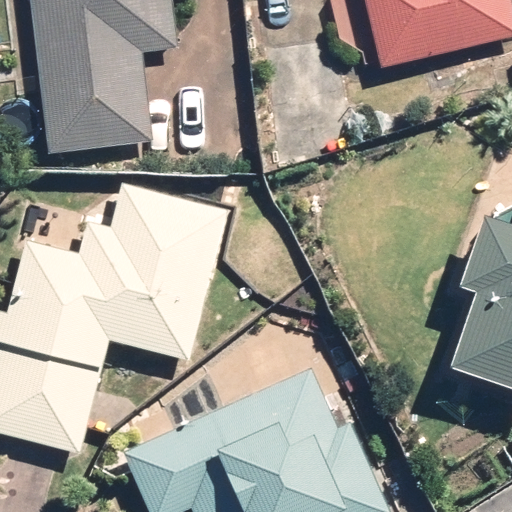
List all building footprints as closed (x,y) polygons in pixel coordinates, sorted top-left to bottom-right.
[(24,0),(42,160),(146,149),(136,57),(173,53),(168,2),(182,0),(24,0)] [(356,0),(378,69),(506,29),(497,0),(356,0)] [(184,369),(221,213),(114,188),(103,231),(21,212),(0,300),(0,446),(75,464),(102,349),(184,369)] [(511,198),(466,226),(443,295),(464,302),(438,381),(511,404),(511,198)] [(303,375),(116,458),(140,511),(383,511),(347,428),(330,436),(303,375)]
